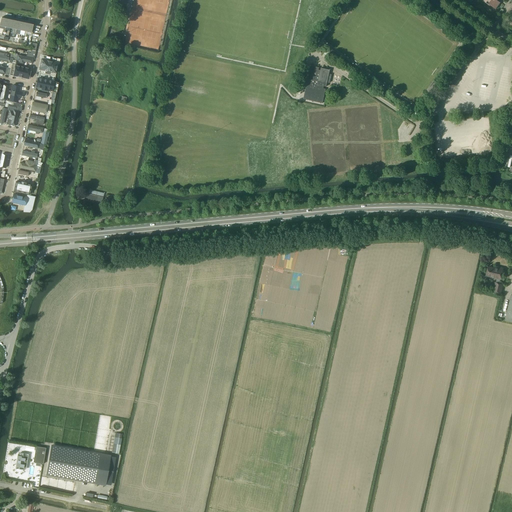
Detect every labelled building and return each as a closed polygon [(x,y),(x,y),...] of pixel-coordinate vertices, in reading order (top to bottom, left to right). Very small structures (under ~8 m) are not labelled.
[(500,2),(496,0),(485,0),(489,2),(488,4),(495,9),(500,2)] [(10,28),(12,20),(7,19),(5,27),(4,27),(3,29),(5,30),(6,29),(8,29),(8,28),(10,28)] [(33,25),(28,23),(26,31),(25,31),(24,34),(27,34),(27,32),(31,33),(33,25)] [(33,58),(18,55),(17,61),(32,64),(33,58)] [(42,60),(40,70),(57,74),(59,63),(42,60)] [(326,87),(330,70),(321,68),(320,70),(318,70),(319,68),(310,66),(303,99),(322,104),(325,89),(323,88),(323,86),(326,87)] [(16,67),(14,75),(29,79),(31,70),(16,67)] [(56,82),(39,78),(37,87),(54,91),(56,82)] [(13,102),(16,86),(2,83),(0,93),(0,102),(8,104),(9,101),(13,102)] [(24,87),(16,86),(13,102),(9,101),(8,104),(19,107),(24,87)] [(33,102),(31,111),(46,114),(48,105),(33,102)] [(15,126),(19,107),(8,104),(4,123),(15,126)] [(30,114),(29,122),(44,125),(46,117),(30,114)] [(28,125),(27,130),(42,134),(43,129),(28,125)] [(38,142),(25,139),(24,145),(37,148),(38,142)] [(8,156),(2,155),(0,164),(0,167),(5,169),(8,156)] [(21,163),(19,168),(35,172),(36,166),(34,166),(35,162),(26,160),(25,164),(21,163)] [(15,186),(14,194),(28,197),(30,189),(25,188),(25,187),(21,186),(21,187),(15,186)] [(101,204),(103,197),(88,193),(87,200),(101,204)] [(14,195),(12,203),(25,206),(27,199),(14,195)] [(500,293),(502,284),(499,284),(500,279),(503,268),(498,267),(498,269),(488,266),(486,275),(497,278),(495,283),(493,291),(500,293)] [(8,443),(3,474),(5,471),(6,472),(6,475),(8,475),(9,469),(11,468),(8,467),(8,464),(10,465),(10,464),(12,461),(6,457),(10,458),(10,457),(11,454),(9,453),(11,450),(17,451),(13,448),(15,446),(11,443),(9,442),(8,443)] [(43,464),(46,448),(36,446),(33,462),(43,464)] [(50,447),(45,475),(105,485),(110,456),(50,447)] [(23,471),(25,457),(26,457),(26,454),(19,453),(19,456),(17,456),(15,470),(16,471),(21,472),(23,471)]
